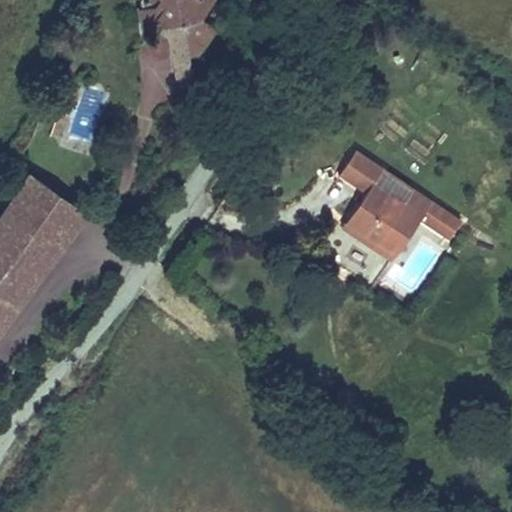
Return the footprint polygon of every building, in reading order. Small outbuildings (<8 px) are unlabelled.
[(206,7),(195,0),(140,0),(140,2),(141,4),(143,6),(137,6),(142,31),(166,25),(172,29),(173,35),(170,36),(174,56),(188,53),(196,52),(212,27),(198,18),(206,7)] [(193,76),(188,53),(174,56),(178,78),(193,76)] [(351,153),(335,177),(361,194),(338,230),(389,264),(416,223),(446,242),(459,223),(351,153)] [(84,212),(31,176),(11,203),(64,241),(84,212)] [(0,330),(64,241),(11,203),(0,218),(0,330)]
